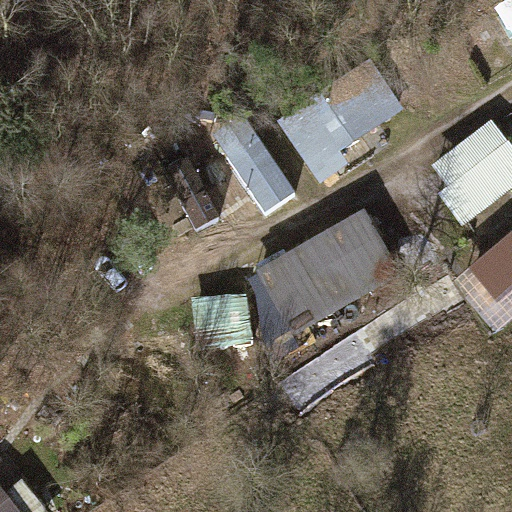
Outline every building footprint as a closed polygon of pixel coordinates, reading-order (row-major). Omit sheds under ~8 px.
[(511,1),(490,12),(511,59),(511,1)] [(369,121),(327,145),(342,169),(383,145),(369,121)] [(444,154),(474,203),(511,180),(511,165),(489,127),(444,154)] [(144,235),(169,222),(143,173),(118,186),(144,235)] [(257,184),(185,225),(200,251),(272,210),(257,184)] [(252,266),(279,340),(405,296),(379,222),(252,266)] [(244,291),(217,296),(230,367),(257,362),(244,291)] [(0,511),(42,511),(22,485),(0,501),(0,511)]
